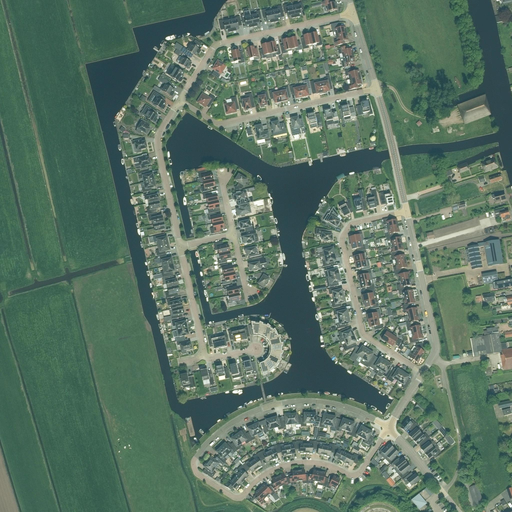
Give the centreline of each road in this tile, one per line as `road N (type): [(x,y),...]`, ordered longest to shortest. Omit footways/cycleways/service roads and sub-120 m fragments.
road 1 (residential): [(422,374),(365,338),(341,241),(352,223),(406,212)]
road 2 (residential): [(193,466),(233,497),(290,463),(355,475),(391,428)]
road 3 (residential): [(193,466),(227,426),(282,403),(337,405),(391,428)]
road 4 (residential): [(178,100),(218,124),(376,88)]
road 5 (residential): [(178,100),(215,44),(352,13)]
road 6 (residential): [(256,348),(205,356),(180,246)]
road 7 (residential): [(180,246),(157,144),(178,100)]
road 8 (tertiary): [(432,357),(436,345),(406,212)]
road 9 (residential): [(442,492),(457,473),(460,451),(444,374),(432,357)]
road 10 (tertiary): [(406,212),(376,88)]
